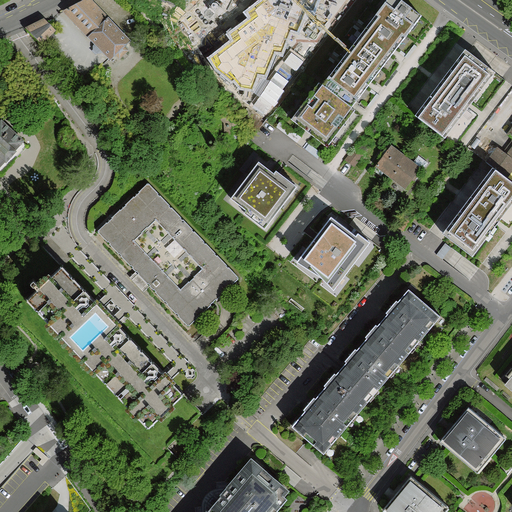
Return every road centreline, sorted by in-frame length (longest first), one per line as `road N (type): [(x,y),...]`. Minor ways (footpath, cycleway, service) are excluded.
road 1 (residential): [(343,191),(504,315)]
road 2 (residential): [(355,511),(459,373)]
